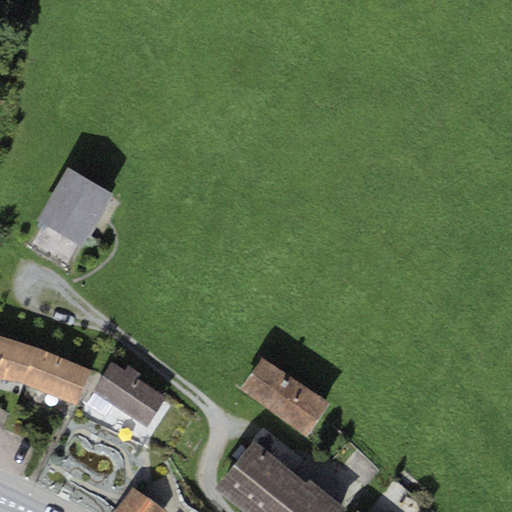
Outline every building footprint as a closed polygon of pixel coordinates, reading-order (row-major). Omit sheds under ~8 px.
[(113,193),(67,167),(38,220),(84,245),(113,193)] [(24,382),(37,346),(0,334),(0,379),(1,379),(24,382)] [(37,346),(24,382),(77,406),(92,369),(37,346)] [(329,403),(263,356),(240,388),(306,435),(329,403)] [(167,396),(113,363),(88,403),(106,414),(112,404),(148,426),(167,396)] [(254,440),(215,488),(244,511),(344,511),(347,509),(309,478),(306,482),(254,440)] [(165,511),(167,511),(134,487),(115,511),(165,511)]
